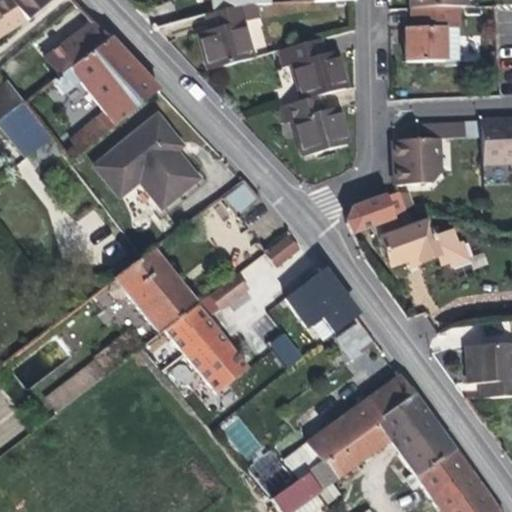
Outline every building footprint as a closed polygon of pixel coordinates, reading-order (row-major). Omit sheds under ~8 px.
[(11,0),(5,0),(0,4),(0,12),(15,31),(25,24),(53,0),(13,0),(12,1),(11,0)] [(164,0),(137,9),(157,30),(204,18),(210,16),(213,15),(210,0),(164,0)] [(210,0),(213,15),(249,5),(255,5),(270,5),(269,0),(210,0)] [(455,0),(408,0),(409,9),(456,7),(455,0)] [(258,18),(255,5),(249,5),(213,15),(210,16),(215,30),(209,32),(197,35),(210,73),(253,58),(242,23),(258,18)] [(459,61),(456,7),(409,9),(409,28),(403,28),(405,63),(459,61)] [(0,41),(15,31),(0,12),(0,41)] [(206,25),(209,32),(215,30),(210,16),(204,18),(206,25)] [(45,60),(60,78),(111,40),(94,23),(45,60)] [(331,37),(322,39),(327,57),(336,54),(331,37)] [(295,66),(305,102),(323,97),(332,95),(348,90),(338,54),(336,54),(327,57),(322,39),(281,51),(286,69),(295,66)] [(53,120),(43,126),(52,138),(70,162),(157,89),(135,66),(111,40),(60,78),(51,85),(62,98),(80,85),(103,113),(68,139),(53,120)] [(0,86),(0,121),(1,122),(25,104),(8,81),(0,86)] [(337,111),(332,95),(323,97),(328,113),(337,111)] [(340,110),(337,111),(328,113),(323,97),(305,102),(279,109),(284,126),(294,123),(304,159),(350,146),(340,110)] [(1,122),(10,133),(33,115),(25,104),(1,122)] [(43,126),(33,115),(10,133),(28,157),(52,138),(43,126)] [(160,209),(196,180),(180,160),(174,153),(180,149),(156,119),(95,167),(118,197),(137,181),(160,209)] [(511,119),(479,122),(481,167),(511,165),(511,119)] [(393,142),(395,185),(432,184),(443,170),(440,140),(465,138),(465,123),(416,126),(416,141),(393,142)] [(233,211),(257,203),(249,182),(226,191),(233,211)] [(348,223),(353,233),(381,222),(405,213),(403,209),(396,193),(353,210),(348,223)] [(411,228),(405,213),(381,222),(386,237),(379,240),(389,269),(405,264),(416,260),(417,266),(438,259),(440,267),(450,265),(452,268),(470,261),(463,243),(459,244),(454,231),(431,238),(427,222),(411,228)] [(291,234),(265,254),(275,267),(301,246),(291,234)] [(158,336),(165,331),(197,306),(178,282),(152,250),(113,280),(158,336)] [(247,288),(274,279),(266,257),(240,266),(247,288)] [(407,269),(417,266),(416,260),(405,264),(407,269)] [(329,265),(284,295),(318,344),(362,313),(329,265)] [(236,275),(210,296),(216,304),(220,309),(247,289),(236,275)] [(210,296),(197,306),(204,313),(216,304),(210,296)] [(204,313),(197,306),(165,331),(217,395),(249,370),(216,329),(204,313)] [(357,320),(333,339),(349,360),(374,342),(357,320)] [(102,366),(96,370),(102,378),(143,347),(129,331),(96,357),(102,366)] [(286,368),(302,357),(283,332),(268,343),(286,368)] [(511,346),(466,349),(467,385),(481,385),(486,385),(487,398),(511,396),(511,346)] [(57,413),(102,378),(96,370),(91,364),(46,398),(57,413)] [(305,444),(322,464),(376,424),(415,395),(407,385),(399,376),(305,444)] [(390,443),(415,479),(455,452),(439,430),(415,395),(376,424),(390,443)] [(248,462),(264,448),(235,414),(218,428),(248,462)] [(316,495),(390,443),(376,424),(322,464),(271,501),(279,511),(319,511),(325,508),(316,495)] [(415,479),(438,511),(497,511),(487,496),(470,473),(455,452),(415,479)]
